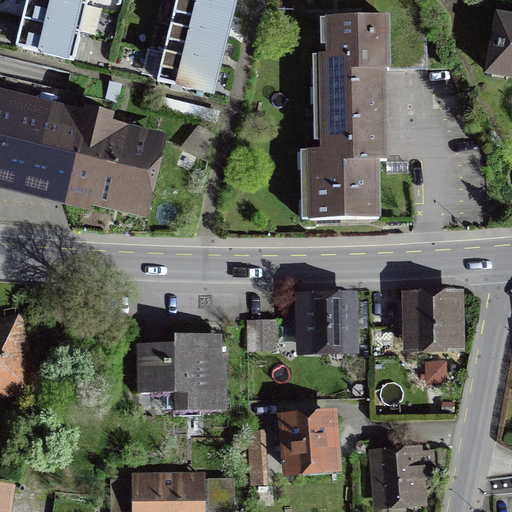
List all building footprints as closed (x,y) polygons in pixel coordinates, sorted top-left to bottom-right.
[(27,0),(26,5),(19,32),(16,45),(74,60),(81,33),(94,36),(101,10),(87,6),(88,0),(27,0)] [(215,83),(222,55),(228,27),(235,1),(235,0),(177,0),(157,82),(211,96),(215,83)] [(321,116),(386,113),(384,70),(427,68),(425,35),(381,37),(380,19),(326,22),(328,55),(319,56),(321,116)] [(511,22),(500,21),(490,70),(511,72),(511,22)] [(170,131),(0,89),(0,187),(90,209),(91,204),(148,218),(170,131)] [(386,113),(321,116),(323,154),(295,155),(299,227),(381,223),(378,170),(389,169),(386,113)] [(463,294),(409,295),(410,357),(464,356),(463,294)] [(306,329),(307,351),(351,350),(350,301),(292,303),(293,329),(306,329)] [(276,321),(249,322),(249,351),(277,351),(276,321)] [(0,389),(37,382),(26,325),(0,329),(0,389)] [(170,415),(225,414),(224,338),(170,339),(170,345),(134,346),(135,398),(169,398),(170,415)] [(334,413),(278,418),(283,479),(339,474),(334,413)] [(264,433),(251,434),(253,485),(267,484),(264,433)] [(430,451),(373,456),(378,505),(423,501),(421,477),(432,476),(430,451)] [(202,511),(202,477),(132,479),(132,511),(202,511)] [(234,509),(234,480),(209,481),(210,509),(234,509)]
